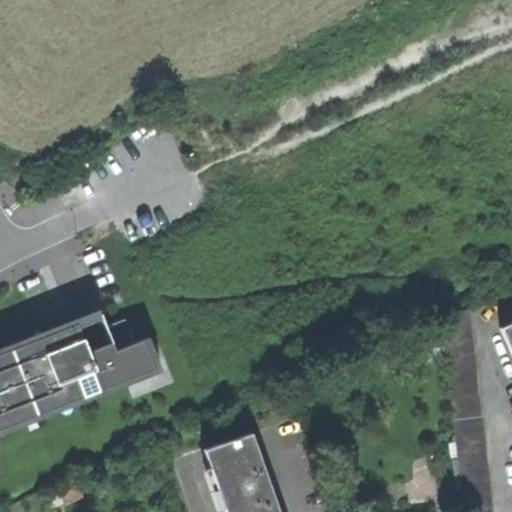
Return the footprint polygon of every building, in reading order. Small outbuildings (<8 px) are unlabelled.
[(442,327),(470,324),(469,311),(440,314),(442,327)] [(0,429),(8,426),(6,422),(35,411),(36,415),(54,408),(52,404),(81,393),(82,396),(97,391),(99,395),(155,373),(141,339),(122,346),(120,339),(130,335),(124,319),(104,326),(101,317),(53,336),(29,345),(28,342),(10,349),(12,353),(0,357),(0,429)] [(511,322),(499,328),(511,356),(511,322)] [(472,337),(470,324),(442,327),(443,341),(472,337)] [(443,341),(445,353),(473,350),(472,337),(443,341)] [(445,353),(446,367),(475,364),(473,350),(445,353)] [(475,364),(446,367),(448,380),(476,377),(475,364)] [(478,390),(476,377),(448,380),(449,393),(478,390)] [(479,403),(478,390),(449,393),(451,406),(479,403)] [(452,420),(481,417),(479,403),(451,406),(452,420)] [(482,431),(481,417),(452,420),(454,434),(482,431)] [(483,443),(482,431),(454,434),(455,446),(483,443)] [(276,511),(266,481),(249,434),(251,433),(250,432),(201,449),(202,450),(203,450),(224,511),(276,511)] [(455,446),(456,459),(485,456),(483,443),(455,446)] [(485,456),(456,459),(458,473),(486,470),(485,456)] [(486,470),(458,473),(459,486),(488,483),(486,470)] [(459,486),(461,499),(489,496),(488,483),(459,486)] [(489,496),(461,499),(462,511),(466,511),(491,509),(489,496)]
